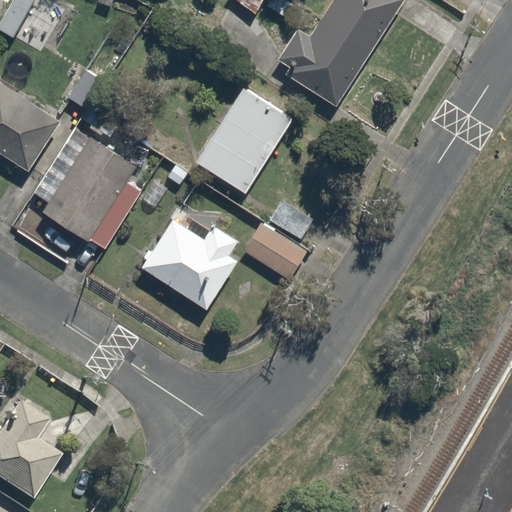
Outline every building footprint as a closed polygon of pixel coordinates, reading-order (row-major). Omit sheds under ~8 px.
[(38,5),(32,1),(32,0),(7,0),(0,11),(0,30),(10,37),(21,20),(26,23),(38,5)] [(332,100),(397,0),(322,0),(304,29),(295,22),(275,53),(291,63),(286,70),(332,100)] [(82,108),(105,78),(84,62),(61,91),(82,108)] [(0,154),(20,168),(56,115),(0,77),(0,154)] [(290,113),(238,80),(190,155),(242,188),(290,113)] [(102,249),(139,193),(121,182),(131,167),(84,137),(38,207),(102,249)] [(199,304),(236,250),(230,246),(235,239),(209,221),(200,233),(168,211),(134,261),(199,304)] [(306,251),(261,219),(241,248),(285,280),(306,251)] [(54,413),(23,393),(0,428),(0,478),(28,497),(62,445),(42,431),(54,413)]
